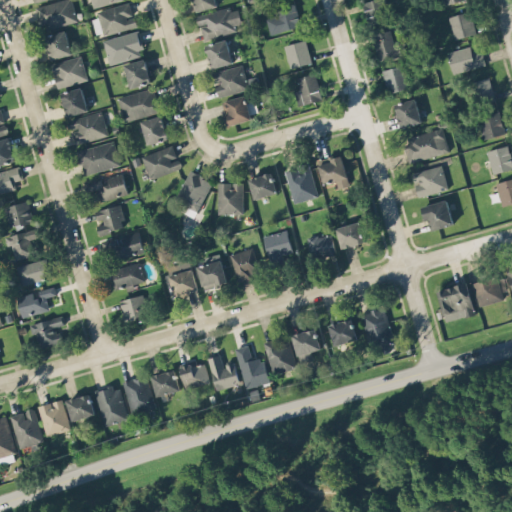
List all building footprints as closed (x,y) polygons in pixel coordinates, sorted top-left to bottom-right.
[(40,28),(75,21),(70,0),(55,0),(35,4),(40,28)] [(217,3),(215,0),(193,0),(197,10),(217,3)] [(364,0),(361,1),(368,23),(389,17),(384,0),(364,0)] [(129,1),(91,11),(97,35),(135,24),(129,1)] [(272,7),(274,15),(266,17),(270,32),(300,24),(294,1),(272,7)] [(203,39),(242,27),(234,3),(196,15),(203,39)] [(448,15),(454,37),(475,31),(469,9),(448,15)] [(397,53),(389,28),(370,34),(378,59),(397,53)] [(51,57),(71,51),(65,29),(44,35),(51,57)] [(110,63),(144,52),(137,29),(102,39),(110,63)] [(211,66),(232,60),(225,38),(205,44),(211,66)] [(283,44),(289,66),(311,60),(305,38),(283,44)] [(447,50),(451,71),(483,64),(478,43),(447,50)] [(50,63),(56,87),(87,78),(80,54),(50,63)] [(151,80),(143,57),(124,64),(131,86),(151,80)] [(242,62),(211,72),(218,96),(249,87),(242,62)] [(382,69),(387,91),(407,86),(402,64),(382,69)] [(293,87),(298,103),(321,96),(313,71),(297,76),(300,84),(293,87)] [(475,106),(495,101),(488,75),(468,81),(475,106)] [(61,90),(66,114),(86,109),(80,86),(61,90)] [(118,95),(124,119),(159,109),(152,86),(118,95)] [(226,123),(257,115),(251,92),(220,100),(226,123)] [(420,119),(414,96),(393,102),(400,125),(420,119)] [(107,133),(100,109),(68,119),(75,143),(107,133)] [(503,132),(499,110),(477,114),(481,136),(503,132)] [(139,120),(147,143),(167,136),(160,113),(139,120)] [(448,151),(442,127),(402,136),(407,160),(448,151)] [(119,163),(113,139),(76,149),(82,173),(119,163)] [(151,177),(180,164),(170,142),(141,155),(151,177)] [(487,149),(493,171),(511,166),(511,158),(508,143),(487,149)] [(347,184),(342,155),(318,159),(321,179),(332,178),(334,186),(347,184)] [(418,195),(447,186),(440,162),(411,171),(418,195)] [(0,168),(0,190),(22,184),(17,164),(0,168)] [(293,201),(317,194),(309,164),(285,170),(293,201)] [(211,179),(189,169),(172,203),(195,213),(211,179)] [(248,177),(254,197),(276,190),(270,170),(248,177)] [(85,179),(87,191),(97,189),(99,198),(126,193),(122,172),(85,179)] [(511,200),(511,176),(496,180),(501,203),(511,200)] [(217,211),(241,211),(241,181),(217,181),(217,211)] [(451,223),(446,198),(421,204),(427,228),(451,223)] [(32,219),(27,199),(4,205),(9,224),(32,219)] [(92,211),(99,234),(125,226),(118,202),(92,211)] [(341,247),(365,242),(360,220),(336,225),(341,247)] [(293,256),(285,228),(262,234),(271,263),(293,256)] [(103,238),(105,248),(113,247),(115,257),(142,251),(138,231),(103,238)] [(311,256),(334,252),(330,231),(307,236),(311,256)] [(32,255),(32,232),(8,232),(8,255),(32,255)] [(260,271),(251,245),(229,253),(238,279),(260,271)] [(20,283),(50,274),(44,256),(15,265),(20,283)] [(203,288),(227,281),(220,258),(196,265),(203,288)] [(144,279),(137,260),(110,269),(117,289),(144,279)] [(168,273),(174,294),(197,287),(191,267),(168,273)] [(472,281),(478,304),(509,296),(503,273),(472,281)] [(473,309),(467,281),(437,287),(443,315),(473,309)] [(45,310),(41,289),(17,294),(20,315),(45,310)] [(118,299),(124,319),(147,313),(141,292),(118,299)] [(360,311),(371,352),(394,345),(383,305),(360,311)] [(38,347),(58,338),(53,327),(63,323),(58,312),(29,326),(38,347)] [(334,344),(357,337),(351,316),(328,323),(334,344)] [(320,348),(315,327),(292,332),(296,353),(320,348)] [(288,334),(264,339),(271,371),(295,366),(288,334)] [(244,386),(268,380),(261,350),(250,353),(248,344),(236,347),(244,386)] [(208,356),(215,387),(238,382),(234,361),(223,363),(220,353),(208,356)] [(185,386),(208,380),(202,357),(179,363),(185,386)] [(151,374),(157,394),(179,387),(173,368),(151,374)] [(155,404),(145,373),(122,381),(133,412),(155,404)] [(103,423),(126,418),(118,383),(95,388),(103,423)] [(94,412),(89,392),(66,398),(71,418),(94,412)] [(39,403),(45,433),(69,428),(63,398),(39,403)] [(10,413),(18,446),(42,439),(34,407),(10,413)] [(0,461),(17,456),(4,415),(0,416),(0,461)]
